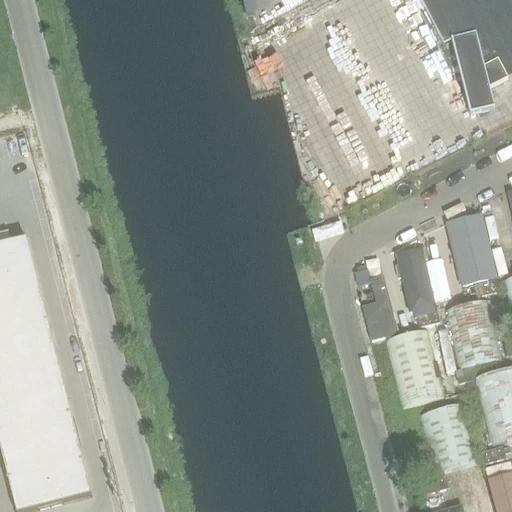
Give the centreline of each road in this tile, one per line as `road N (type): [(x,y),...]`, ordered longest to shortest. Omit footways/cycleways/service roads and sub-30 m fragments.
road 1 (unclassified): [(150,511),(18,0)]
road 2 (unclassified): [(397,511),(337,280),(348,239),(511,158)]
